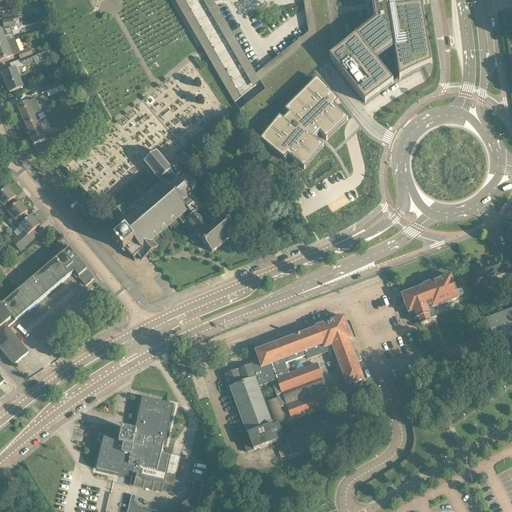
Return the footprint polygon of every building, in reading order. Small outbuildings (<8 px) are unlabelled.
[(371,0),(372,3),(370,4),(369,6),(369,8),(371,10),(373,10),(374,15),(375,23),(356,38),(344,47),(342,48),(336,53),(329,58),(329,59),(365,104),(369,101),(373,98),(377,95),(380,93),(383,91),(386,89),(388,87),(391,86),(393,85),(392,83),(376,63),(394,49),(397,69),(399,79),(399,81),(406,77),(412,73),(419,70),(420,69),(422,69),(423,68),(424,67),(426,66),(429,65),(431,64),(422,7),(422,6),(421,6),(416,6),(415,7),(407,8),(405,0),(371,0)] [(2,22),(13,21),(12,14),(1,16),(2,22)] [(54,29),(51,19),(46,21),(49,30),(54,29)] [(3,31),(8,30),(10,30),(20,28),(19,20),(13,21),(2,22),(3,31)] [(20,61),(33,56),(30,49),(20,53),(15,42),(15,41),(13,41),(13,42),(5,45),(0,46),(0,62),(18,55),(20,61)] [(33,56),(20,61),(22,67),(34,63),(34,64),(57,55),(55,50),(34,58),(33,56)] [(23,89),(16,70),(2,75),(9,94),(23,89)] [(57,79),(38,88),(41,96),(60,87),(57,79)] [(339,105),(316,85),(287,118),(291,122),(286,127),(282,124),(264,149),(289,167),(290,166),(292,162),(310,175),(327,151),(318,144),(323,138),(330,144),(350,122),(335,109),(338,106),(339,105)] [(25,127),(36,123),(33,115),(40,112),(34,100),(17,108),(25,127)] [(236,128),(229,121),(225,125),(232,133),(236,128)] [(36,123),(25,127),(34,147),(45,142),(45,141),(52,138),(49,133),(42,136),(36,123)] [(75,137),(73,134),(71,131),(60,137),(63,144),(75,137)] [(180,182),(179,182),(174,177),(190,163),(183,154),(168,166),(156,152),(143,163),(161,185),(127,214),(123,209),(124,207),(124,206),(108,220),(113,226),(108,230),(106,227),(106,228),(114,237),(111,239),(124,254),(126,252),(134,262),(135,261),(133,259),(137,255),(142,261),(158,248),(157,247),(156,248),(151,243),(178,220),(182,226),(187,222),(195,215),(201,209),(191,197),(192,196),(192,195),(193,194),(194,193),(194,192),(194,190),(194,188),(194,186),(193,184),(192,183),(191,182),(190,181),(189,180),(188,180),(187,180),(186,180),(184,180),(183,180),(181,181),(180,182)] [(362,153),(358,168),(371,171),(374,156),(362,153)] [(0,213),(3,217),(8,214),(7,213),(14,208),(10,203),(15,199),(7,189),(0,195),(0,213)] [(15,231),(26,222),(22,218),(27,213),(19,203),(14,208),(7,213),(8,214),(12,219),(8,222),(15,231)] [(195,215),(187,222),(198,235),(196,236),(211,254),(212,254),(236,233),(229,225),(231,224),(229,222),(228,223),(221,215),(214,221),(210,216),(202,223),(195,215)] [(26,222),(15,231),(16,232),(20,229),(23,233),(12,243),(19,252),(38,237),(34,232),(39,227),(31,218),(26,222)] [(94,280),(67,249),(65,246),(52,256),(56,260),(1,307),(0,305),(0,350),(13,367),(29,354),(8,329),(74,273),(86,287),(94,280)] [(476,266),(476,267),(467,270),(473,287),(510,273),(509,271),(511,269),(511,255),(504,258),(501,249),(493,252),(497,261),(484,266),(483,264),(483,263),(482,262),(481,262),(480,262),(479,262),(478,262),(477,263),(476,264),(476,265),(476,266)] [(424,287),(424,288),(401,297),(408,316),(414,314),(417,321),(418,320),(421,327),(431,323),(430,320),(436,318),(433,309),(459,300),(450,277),(424,287)] [(495,344),(511,337),(511,308),(486,319),(495,344)] [(333,352),(346,387),(363,380),(348,341),(351,340),(343,318),(316,329),(316,330),(255,353),(259,364),(226,376),(248,435),(241,438),(247,454),(284,440),(278,424),(286,421),(291,434),(284,437),(291,457),(356,433),(355,430),(363,427),(360,419),(352,422),(348,413),(296,433),(292,421),(331,406),(322,380),(323,380),(317,364),(289,375),(285,365),(305,357),(307,362),(333,352)] [(447,372),(482,357),(475,339),(439,353),(447,372)] [(173,408),(172,407),(143,401),(136,434),(127,432),(127,431),(124,430),(124,431),(123,432),(121,432),(120,436),(121,436),(119,444),(105,441),(98,470),(115,474),(127,476),(128,472),(133,473),(130,487),(133,473),(137,474),(136,477),(164,484),(166,475),(175,477),(180,458),(161,454),(163,447),(164,447),(173,408)] [(136,497),(131,495),(127,511),(151,511),(152,511),(138,508),(135,501),(136,497)] [(197,511),(200,503),(189,500),(169,511),(157,511),(152,511),(151,511),(197,511)]
